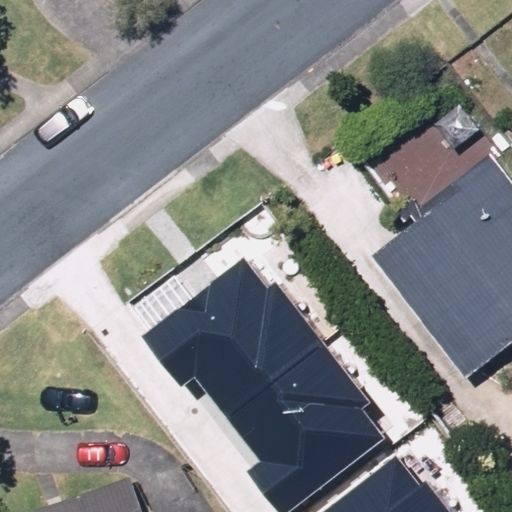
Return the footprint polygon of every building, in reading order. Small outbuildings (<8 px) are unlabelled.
[(511,174),(496,156),(391,249),(496,373),(511,360),(511,174)] [(235,278),(134,366),(173,410),(185,399),(221,440),(319,355),(275,305),(266,312),(235,278)] [(361,401),(319,355),(221,440),(253,480),(244,488),(264,511),(322,511),(388,456),(349,411),(361,401)] [(160,511),(146,472),(46,508),(47,511),(160,511)] [(423,511),(394,476),(352,511),(423,511)]
